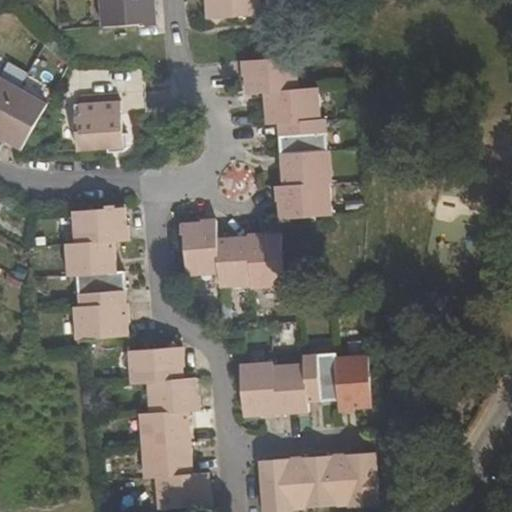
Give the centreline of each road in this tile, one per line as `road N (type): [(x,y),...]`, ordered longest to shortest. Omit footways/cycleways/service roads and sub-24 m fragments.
road 1 (residential): [(156,180),(163,302),(218,358),(227,446)]
road 2 (residential): [(175,0),(180,70),(222,136),(219,159),(202,174),(156,180)]
road 3 (residential): [(156,180),(0,173)]
road 4 (residential): [(227,446),(361,439)]
